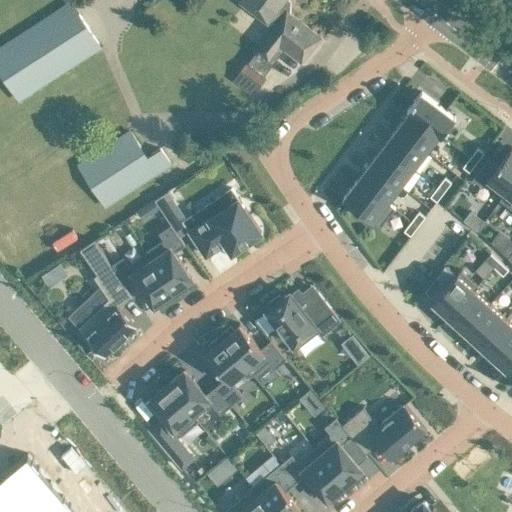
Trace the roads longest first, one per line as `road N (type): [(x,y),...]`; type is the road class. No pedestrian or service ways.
road 1 (residential): [(319,228),(280,166),(282,131),(414,40),(435,14)]
road 2 (unclassified): [(0,312),(178,511)]
road 3 (residential): [(116,384),(183,320),(319,228)]
road 4 (residential): [(483,407),(427,358),(319,228)]
road 5 (residential): [(483,407),(364,511)]
